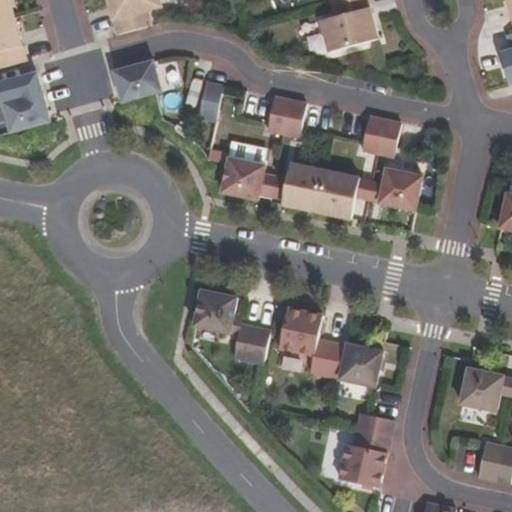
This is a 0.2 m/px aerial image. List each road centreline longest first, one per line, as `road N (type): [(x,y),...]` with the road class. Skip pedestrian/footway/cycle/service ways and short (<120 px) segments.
road 1 (residential): [(76,68),(189,41),(235,54),(264,80),(470,122)]
road 2 (tertiary): [(116,284),(120,334),(284,511)]
road 3 (residential): [(511,501),(443,486),(415,459),(411,430),(440,292)]
road 4 (residential): [(440,292),(171,232)]
road 5 (residential): [(470,122),(473,145),(440,292)]
